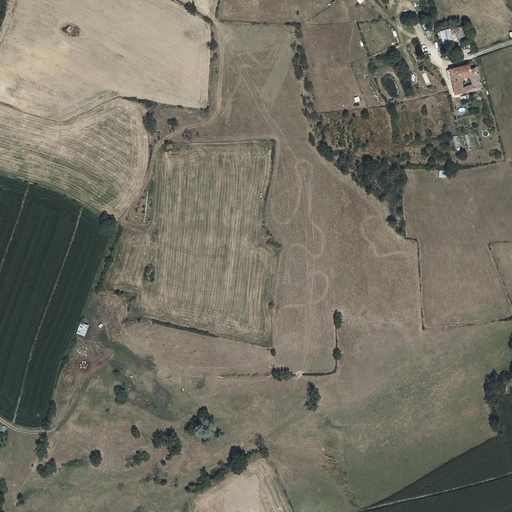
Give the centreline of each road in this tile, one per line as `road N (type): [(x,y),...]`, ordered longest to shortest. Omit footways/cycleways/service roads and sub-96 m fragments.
road 1 (track): [(213,117),(153,139),(148,174),(117,222),(0,174)]
road 2 (track): [(94,357),(56,429),(21,432),(0,417)]
